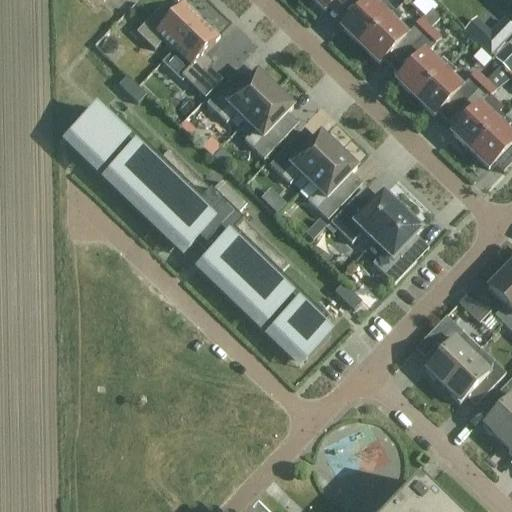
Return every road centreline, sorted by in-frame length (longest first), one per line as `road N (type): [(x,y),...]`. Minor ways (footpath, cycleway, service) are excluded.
road 1 (residential): [(69,191),(310,423)]
road 2 (residential): [(500,227),(263,0)]
road 3 (residential): [(510,511),(367,373)]
road 4 (residential): [(367,373),(500,227)]
road 5 (residential): [(226,511),(310,423)]
